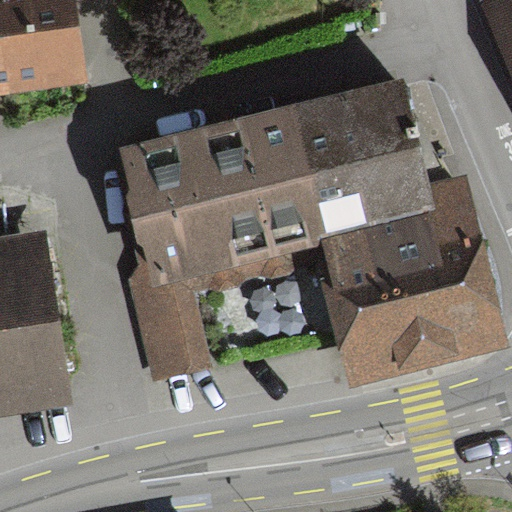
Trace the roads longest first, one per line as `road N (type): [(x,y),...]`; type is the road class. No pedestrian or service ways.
road 1 (primary): [(511,402),(384,439),(116,477),(1,511)]
road 2 (residential): [(511,178),(445,50),(435,0)]
